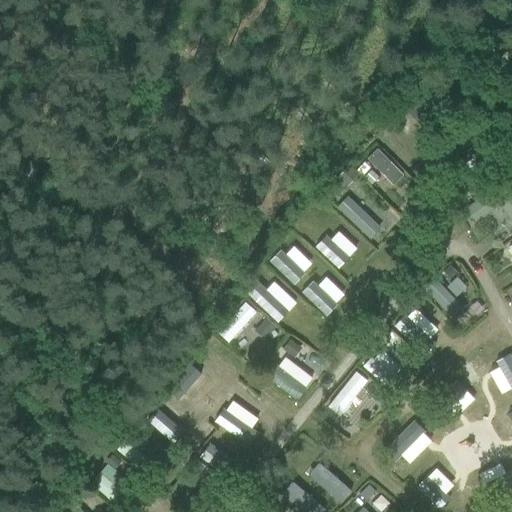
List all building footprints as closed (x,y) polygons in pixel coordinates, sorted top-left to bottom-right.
[(383,154),(373,165),(407,196),(417,186),(383,154)] [(503,162),(497,167),(501,174),(508,169),(503,162)] [(498,205),(511,223),(511,196),(502,182),(466,208),(476,222),(498,205)] [(347,195),(336,207),(370,239),(381,227),(347,195)] [(324,230),(311,242),(339,271),(352,260),(324,230)] [(276,268),(292,284),(305,271),(289,255),(276,268)] [(449,265),(442,272),(449,279),(455,272),(449,265)] [(323,316),(337,302),(315,279),(301,292),(323,316)] [(451,317),(463,306),(442,282),(429,293),(451,317)] [(257,302),(301,343),(312,332),(268,290),(257,302)] [(228,342),(256,312),(245,302),(217,332),(228,342)] [(410,344),(428,326),(411,309),(393,327),(410,344)] [(290,340),(283,350),(291,356),(298,347),(290,340)] [(381,348),(363,367),(382,385),(399,365),(381,348)] [(303,397),(311,369),(280,360),(273,388),(303,397)] [(511,382),(511,367),(510,369),(506,362),(474,382),(485,399),(511,382)] [(197,411),(218,389),(197,369),(177,391),(197,411)] [(327,405),(341,415),(368,381),(355,370),(327,405)] [(371,385),(366,391),(375,399),(380,393),(371,385)] [(252,447),(278,423),(244,386),(218,410),(252,447)] [(511,408),(505,393),(489,400),(505,434),(511,431),(511,408)] [(141,418),(170,444),(180,433),(170,424),(177,415),(159,398),(141,418)] [(480,402),(470,408),(492,444),(502,438),(480,402)] [(132,418),(126,424),(134,430),(139,425),(139,424),(132,418)] [(391,441),(409,461),(429,442),(411,423),(391,441)] [(213,437),(198,456),(218,472),(233,453),(213,437)] [(445,443),(414,476),(425,487),(456,453),(445,443)] [(473,494),(506,467),(494,452),(461,478),(473,494)] [(111,456),(106,462),(114,469),(119,462),(111,456)] [(318,459),(305,473),(339,504),(352,490),(318,459)] [(196,460),(189,468),(198,475),(204,467),(196,460)] [(186,471),(167,494),(188,511),(203,511),(207,508),(188,492),(198,481),(186,471)] [(292,483),(282,497),(303,511),(322,511),(326,506),(292,483)] [(368,486),(359,494),(365,500),(374,492),(368,486)]
